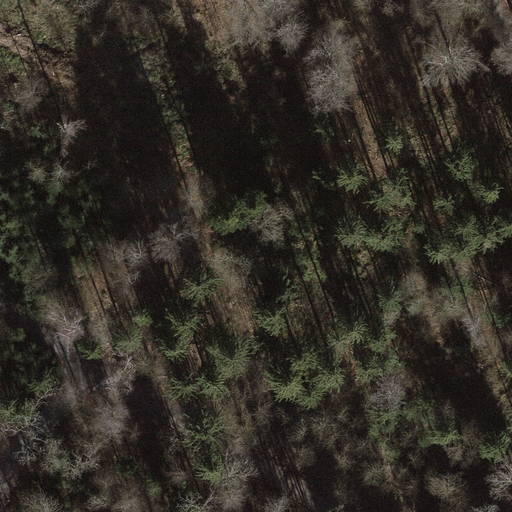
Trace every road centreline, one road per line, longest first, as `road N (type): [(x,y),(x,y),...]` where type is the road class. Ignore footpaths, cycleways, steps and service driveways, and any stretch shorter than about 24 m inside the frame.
road 1 (track): [(96,370),(334,511)]
road 2 (track): [(0,484),(23,441),(96,370)]
